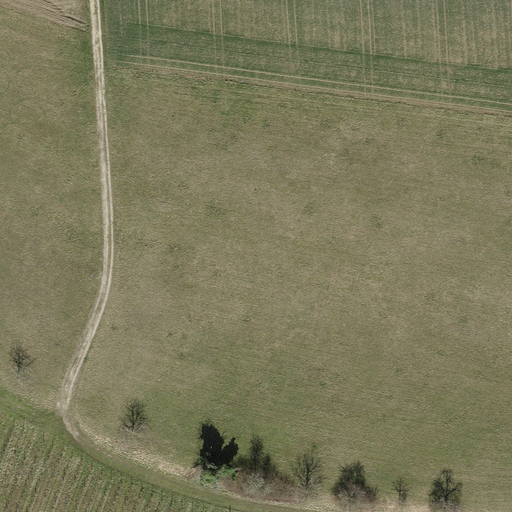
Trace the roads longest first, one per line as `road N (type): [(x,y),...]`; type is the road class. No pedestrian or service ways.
road 1 (track): [(100,0),(109,288),(69,383),(65,416),(74,436)]
road 2 (track): [(222,511),(95,456),(74,436)]
